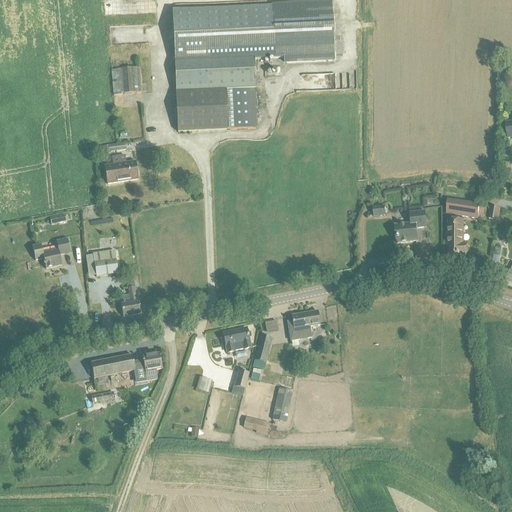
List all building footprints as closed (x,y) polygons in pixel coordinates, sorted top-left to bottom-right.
[(112,14),(123,13),(122,1),(111,2),(112,14)] [(332,4),(282,6),(173,11),(178,133),(256,129),(255,89),(256,89),(254,60),(284,58),(284,62),(335,60),(332,4)] [(112,70),(114,96),(141,94),(139,68),(112,70)] [(125,144),(110,147),(102,148),(103,155),(126,151),(125,144)] [(105,167),(107,185),(138,180),(135,163),(105,167)] [(436,195),(428,197),(430,205),(437,204),(436,195)] [(485,207),(480,206),(448,201),(446,215),(478,220),(478,217),(483,218),(485,207)] [(374,207),(375,217),(387,216),(386,206),(374,207)] [(497,221),(499,208),(491,207),(489,219),(497,221)] [(417,229),(427,228),(425,212),(410,214),(411,225),(395,227),(397,245),(418,242),(417,229)] [(65,215),(50,219),(51,225),(66,222),(65,215)] [(464,220),(447,220),(447,248),(448,248),(448,257),(468,257),(467,255),(469,253),(469,248),(467,246),(467,244),(464,244),(464,220)] [(496,241),(508,243),(509,233),(498,231),(496,241)] [(113,237),(102,238),(103,246),(114,245),(113,237)] [(35,261),(43,259),(46,270),(62,266),(60,256),(70,254),(67,240),(56,242),(58,251),(43,254),(41,245),(32,247),(35,261)] [(92,256),(94,278),(117,275),(114,253),(92,256)] [(123,305),(121,306),(124,318),(140,315),(135,288),(128,289),(129,297),(122,298),(123,305)] [(292,320),(287,321),(289,331),(291,341),(311,336),(309,327),(319,325),(316,311),(306,313),(291,316),(292,320)] [(269,332),(281,330),(279,320),(267,321),(269,332)] [(251,349),(246,329),(223,334),(227,354),(234,352),(244,350),(251,349)] [(253,369),(264,372),(273,340),(260,337),(253,361),(255,361),(253,369)] [(293,350),(291,357),(302,360),(304,352),(293,350)] [(134,372),(134,370),(144,368),(147,382),(157,380),(156,371),(162,370),(159,355),(142,357),(143,361),(133,363),(132,356),(90,364),(93,380),(134,372)] [(234,394),(243,396),(249,373),(247,373),(248,368),(241,366),(235,388),(234,394)] [(199,389),(212,391),(215,377),(202,375),(199,389)] [(94,381),(88,384),(91,392),(98,389),(94,381)] [(272,421),(286,423),(293,391),(278,388),(272,421)] [(113,392),(91,397),(93,404),(115,399),(113,392)] [(246,418),(244,429),(267,434),(270,424),(246,418)]
